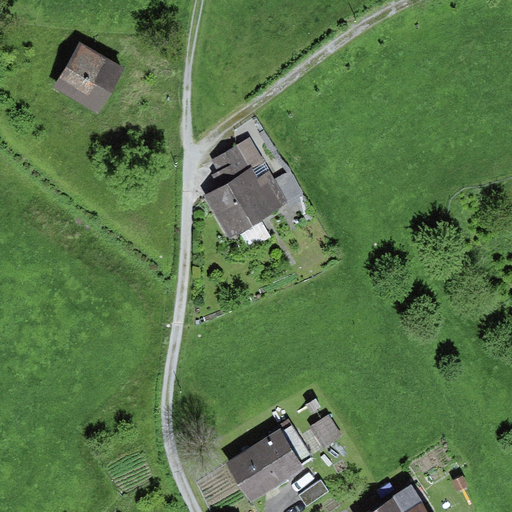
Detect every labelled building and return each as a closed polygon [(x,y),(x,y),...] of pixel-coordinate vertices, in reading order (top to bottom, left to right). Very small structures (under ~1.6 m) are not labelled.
[(134,67),(87,39),(61,82),(108,110),(134,67)] [(256,137),(215,156),(224,176),(266,157),(256,137)] [(238,234),(292,202),(274,171),(263,177),(257,167),(213,193),(238,234)] [(316,468),(288,427),(236,462),(264,504),(316,468)] [(441,511),(432,497),(413,510),(403,495),(377,511),(441,511)]
